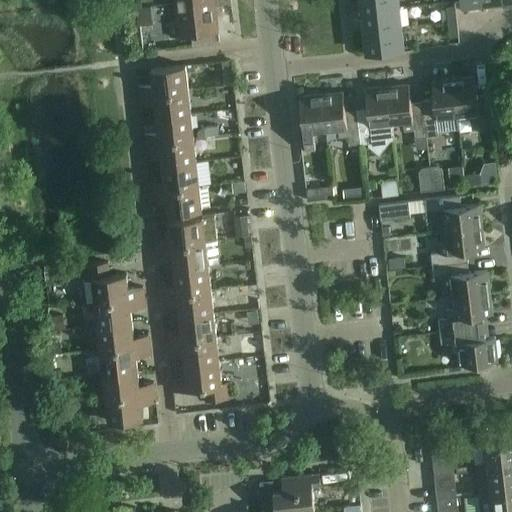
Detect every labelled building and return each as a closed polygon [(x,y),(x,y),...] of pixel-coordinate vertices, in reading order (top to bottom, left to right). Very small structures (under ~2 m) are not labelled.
[(216,4),(223,3),(223,0),(203,0),(175,3),(177,21),(169,21),(171,37),(219,31),(216,4)] [(399,6),(397,0),(359,0),(360,3),(357,4),(358,11),(399,6)] [(362,18),(363,31),(401,26),(399,6),(358,11),(359,18),(362,18)] [(455,6),(446,7),(446,8),(446,11),(447,20),(447,21),(457,20),(455,6)] [(457,20),(447,21),(449,36),(458,35),(457,20)] [(403,48),(401,26),(363,31),(366,52),(403,48)] [(231,60),(221,61),(222,71),(231,70),(231,60)] [(138,84),(139,94),(188,89),(186,64),(151,68),(153,83),(138,84)] [(475,76),(453,78),(457,115),(470,114),(470,122),(480,121),(481,129),(492,128),(488,92),(477,94),(475,76)] [(433,99),(422,100),(426,136),(438,134),(438,131),(459,129),(457,115),(453,78),(431,81),(433,99)] [(414,137),(426,136),(422,100),(411,101),(409,83),(387,86),(391,123),(404,122),(404,130),(414,128),(414,137)] [(393,141),(391,123),(387,86),(365,88),(367,106),(356,107),(360,143),(365,143),(366,145),(378,155),(390,141),(393,141)] [(155,102),(157,116),(191,112),(188,89),(139,94),(140,104),(155,102)] [(349,145),(360,143),(356,107),(345,109),(343,91),(321,93),(325,131),(338,129),(338,137),(348,136),(349,145)] [(313,132),(325,131),(321,93),(299,96),(304,141),(314,140),(313,132)] [(144,132),(145,142),(194,136),(191,112),(157,116),(158,131),(144,132)] [(219,133),(219,125),(209,126),(199,132),(199,136),(219,133)] [(161,150),(162,164),(196,160),(194,136),(145,142),(146,151),(161,150)] [(458,168),(455,155),(443,157),(446,170),(458,168)] [(149,180),(150,190),(199,184),(196,160),(162,164),(164,178),(149,180)] [(430,166),(432,189),(445,188),(443,169),(438,165),(430,166)] [(432,189),(430,166),(423,167),(418,172),(420,191),(432,189)] [(383,195),(400,193),(398,180),(382,182),(383,195)] [(199,184),(150,190),(151,199),(166,197),(168,212),(202,208),(199,184)] [(307,200),(333,197),(332,185),(306,188),(307,200)] [(364,186),(355,187),(356,197),(365,196),(364,186)] [(460,194),(424,198),(426,211),(427,219),(432,219),(434,231),(444,230),(482,225),(479,204),(461,206),(460,194)] [(410,200),(379,204),(381,221),(412,218),(410,200)] [(246,214),(234,215),(236,236),(248,234),(246,214)] [(170,235),(155,236),(156,246),(205,240),(217,239),(216,229),(215,215),(203,216),(168,220),(170,235)] [(430,252),(432,265),(468,261),(466,249),(484,247),(482,225),(444,230),(446,242),(438,243),(439,251),(430,252)] [(251,235),(244,236),(245,247),(253,246),(251,235)] [(205,240),(156,246),(157,256),(172,254),(174,268),(208,264),(205,240)] [(403,257),(388,258),(389,269),(405,268),(403,257)] [(92,278),(95,302),(144,296),(142,286),(128,288),(126,273),(109,275),(108,261),(81,264),(83,279),(92,278)] [(451,283),(452,296),(489,292),(487,270),(469,272),(468,261),(432,265),(433,277),(442,276),(443,284),(451,283)] [(74,264),(58,266),(59,279),(76,276),(74,264)] [(161,284),(162,294),(211,288),(208,264),(174,268),(175,282),(161,284)] [(233,276),(235,290),(247,288),(245,275),(233,276)] [(178,302),(179,316),(214,312),(211,288),(162,294),(163,303),(178,302)] [(438,318),(439,331),(475,327),(474,315),(492,313),(489,292),(452,296),(453,308),(446,309),(447,317),(438,318)] [(95,302),(97,325),(132,322),(130,307),(145,306),(144,296),(95,302)] [(256,309),(247,310),(248,322),(257,321),(256,309)] [(166,332),(167,341),(216,336),(214,312),(179,316),(181,330),(166,332)] [(62,316),(50,317),(52,331),(63,329),(62,316)] [(97,325),(100,349),(149,344),(148,334),(133,336),(132,322),(97,325)] [(460,365),(497,360),(494,336),(476,338),(475,327),(439,331),(441,343),(449,342),(450,351),(458,350),(460,365)] [(183,349),(185,364),(219,360),(216,336),(167,341),(168,351),(183,349)] [(58,339),(49,340),(50,355),(60,354),(58,339)] [(100,349),(103,373),(137,369),(135,355),(150,353),(149,344),(100,349)] [(222,383),(219,360),(185,364),(186,378),(171,380),(173,390),(204,385),(206,399),(232,397),(231,382),(222,383)] [(103,373),(106,397),(155,391),(153,382),(139,383),(137,369),(103,373)] [(156,401),(155,391),(106,397),(108,421),(143,417),(141,403),(156,401)] [(234,398),(218,400),(221,421),(236,419),(234,398)] [(213,418),(213,400),(198,400),(198,419),(213,418)] [(74,405),(62,406),(63,417),(75,416),(74,405)] [(476,463),(477,470),(511,466),(511,429),(476,433),(478,446),(485,445),(487,462),(476,463)] [(432,460),(450,458),(447,433),(429,435),(432,460)] [(511,466),(477,470),(480,494),(511,490),(511,466)] [(282,489),(273,489),(276,511),(292,510),(292,511),(314,508),(311,486),(320,485),(318,473),(281,477),(282,489)] [(292,511),(292,510),(276,511),(273,489),(273,490),(272,479),(259,481),(262,511),(292,511)] [(471,486),(457,486),(459,510),(473,509),(471,486)] [(453,488),(436,490),(437,499),(454,497),(453,488)] [(481,511),(511,511),(511,490),(480,494),(481,511)] [(454,497),(437,499),(438,508),(455,506),(454,497)]
